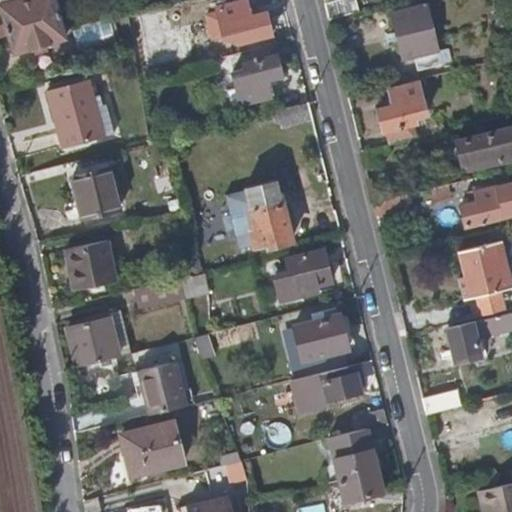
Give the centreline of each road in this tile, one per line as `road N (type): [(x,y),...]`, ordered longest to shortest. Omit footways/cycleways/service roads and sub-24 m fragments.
road 1 (residential): [(307,0),(423,475),(421,511)]
road 2 (residential): [(0,158),(57,392),(67,511)]
